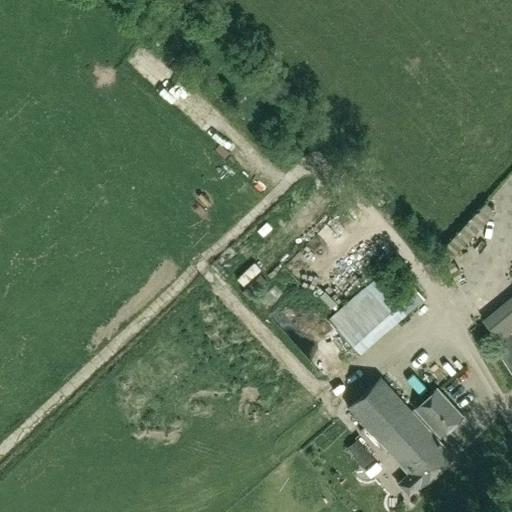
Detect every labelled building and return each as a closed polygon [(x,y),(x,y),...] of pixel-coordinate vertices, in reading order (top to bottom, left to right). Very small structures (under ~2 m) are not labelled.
[(166,77),(157,98),(178,107),(187,86),(166,77)] [(343,207),(327,228),(338,236),(354,215),(343,207)] [(286,269),(297,279),(314,260),(303,250),(286,269)] [(391,328),(418,303),(389,268),(360,290),(327,320),(360,354),(391,328)] [(508,367),(511,363),(511,337),(496,350),(508,367)] [(419,486),(452,456),(379,377),(346,407),(408,473),(397,483),(407,495),(418,485),(419,486)] [(436,387),(412,409),(439,439),(463,416),(436,387)]
